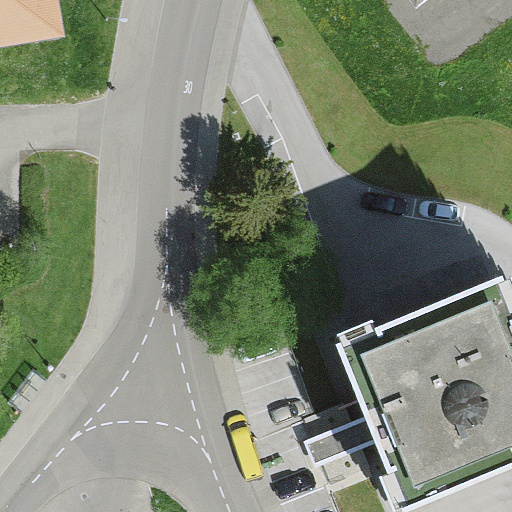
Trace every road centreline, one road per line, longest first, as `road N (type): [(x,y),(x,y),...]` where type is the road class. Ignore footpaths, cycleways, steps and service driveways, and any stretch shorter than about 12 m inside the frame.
road 1 (residential): [(173,383),(153,182),(179,0)]
road 2 (residential): [(173,383),(72,440),(5,511)]
road 3 (residential): [(219,511),(173,383)]
